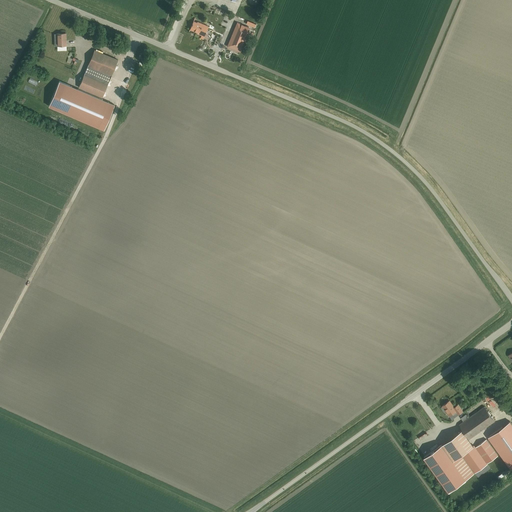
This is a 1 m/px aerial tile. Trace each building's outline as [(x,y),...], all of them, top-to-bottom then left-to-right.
[(203,40),(208,26),(197,22),(197,23),(193,21),(192,23),(192,25),(190,29),(198,32),(197,33),(202,35),(200,39),(203,40)] [(249,28),(237,23),(230,40),(242,45),(249,28)] [(66,33),(57,33),(57,46),(66,45),(66,33)] [(118,60),(94,50),(87,67),(110,76),(118,60)] [(107,85),(84,75),(79,87),(102,97),(107,85)] [(59,81),(49,106),(104,129),(114,104),(59,81)] [(442,406),(441,408),(444,412),(446,411),(449,416),(456,411),(458,414),(463,411),(458,405),(454,407),(449,401),(442,406)] [(469,439),(495,421),(484,406),(459,424),(469,439)] [(511,467),(511,424),(510,421),(488,437),(511,469),(511,467)] [(446,435),(457,429),(455,424),(443,430),(446,435)] [(498,455),(486,439),(475,447),(487,463),(498,455)] [(441,445),(424,457),(448,491),(466,479),(441,445)] [(487,463),(475,447),(474,445),(462,454),(478,477),(490,468),(487,464),(487,463)]
